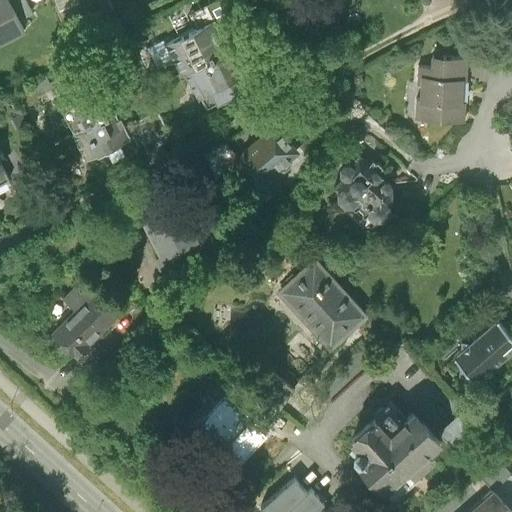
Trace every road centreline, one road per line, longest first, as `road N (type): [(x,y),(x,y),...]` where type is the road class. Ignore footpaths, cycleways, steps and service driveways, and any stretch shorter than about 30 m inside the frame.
road 1 (residential): [(375,379),(321,439),(375,511)]
road 2 (unknown): [(496,151),(511,298)]
road 3 (primary): [(94,511),(0,426)]
